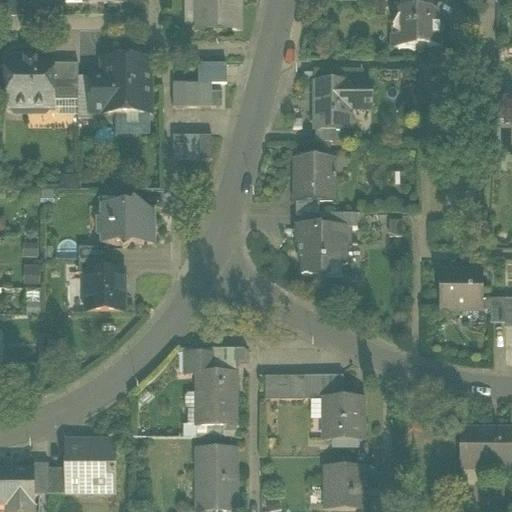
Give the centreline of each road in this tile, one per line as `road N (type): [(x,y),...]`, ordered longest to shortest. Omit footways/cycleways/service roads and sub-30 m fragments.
road 1 (residential): [(511,388),(392,367),(307,328),(217,260)]
road 2 (residential): [(217,260),(176,321),(69,411),(0,431)]
road 3 (residential): [(276,52),(217,260)]
road 4 (residential): [(152,22),(0,24)]
road 5 (residential): [(152,22),(168,49),(276,52)]
